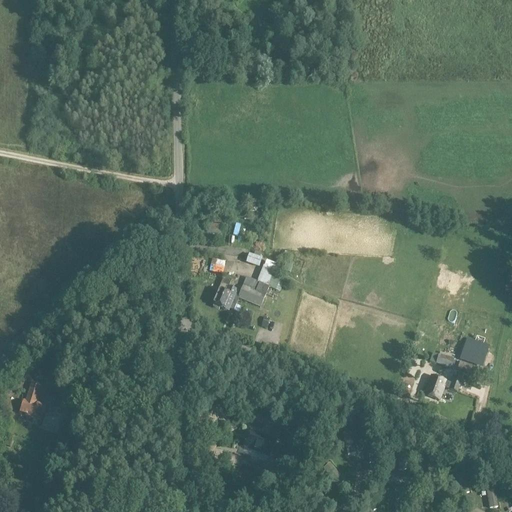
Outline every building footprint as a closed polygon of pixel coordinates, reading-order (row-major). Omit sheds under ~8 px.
[(300,44),(302,37),(298,32),(290,33),(288,40),(293,46),(300,44)] [(222,227),(207,226),(207,238),(221,239),(222,227)] [(250,254),(247,264),(259,268),(262,258),(250,254)] [(268,288),(270,283),(275,273),(263,268),(257,283),(246,278),(238,299),(261,309),(266,296),(257,292),(260,284),(268,288)] [(213,305),(224,310),(225,307),(228,309),(237,291),(228,287),(231,282),(224,279),(213,305)] [(467,340),(463,352),(460,361),(482,369),(485,360),(489,347),(467,340)] [(436,364),(451,369),(454,360),(439,355),(436,364)] [(474,367),(460,362),(457,371),(470,376),(474,367)] [(431,377),(425,396),(440,401),(444,388),(450,389),(449,391),(457,394),(457,393),(460,386),(463,376),(456,373),(455,376),(454,376),(451,384),(431,377)] [(26,402),(24,401),(20,414),(41,420),(45,406),(36,403),(38,396),(40,396),(43,388),(31,384),(26,402)] [(77,400),(53,397),(52,408),(76,410),(77,400)] [(275,442),(250,432),(244,447),(268,457),(275,442)] [(355,453),(349,432),(342,434),(347,455),(355,453)] [(210,447),(212,435),(206,434),(203,446),(210,447)] [(369,441),(369,463),(377,463),(377,441),(369,441)] [(397,449),(399,471),(407,470),(405,448),(397,449)] [(430,481),(438,480),(434,458),(426,459),(430,481)] [(337,486),(343,481),(329,464),(323,469),(337,486)] [(469,493),(463,471),(456,473),(461,495),(469,493)] [(493,485),(485,487),(489,509),(497,507),(493,485)] [(376,487),(368,489),(373,510),(381,509),(376,487)] [(403,490),(395,490),(395,511),(403,511),(403,490)] [(319,493),(313,498),(324,511),(331,511),(334,510),(319,493)] [(428,511),(428,502),(420,503),(420,511),(428,511)]
